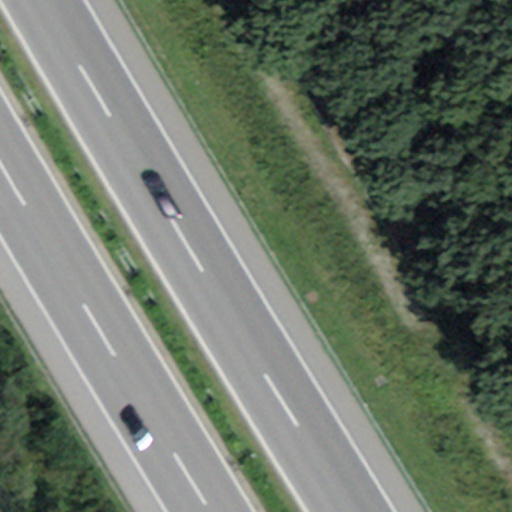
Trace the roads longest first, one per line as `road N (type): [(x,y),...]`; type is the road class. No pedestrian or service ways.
road 1 (motorway): [(350,511),(40,0)]
road 2 (motorway): [(0,164),(211,511)]
